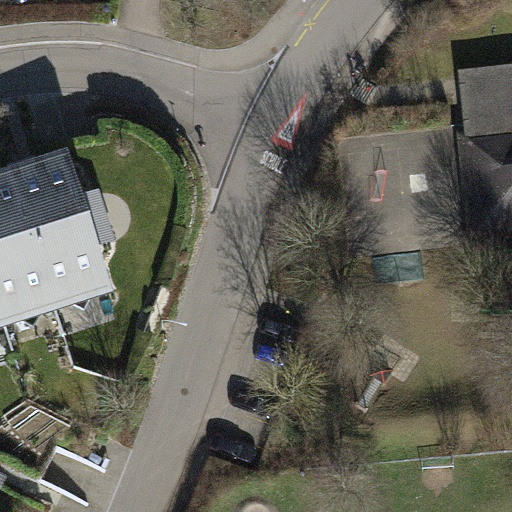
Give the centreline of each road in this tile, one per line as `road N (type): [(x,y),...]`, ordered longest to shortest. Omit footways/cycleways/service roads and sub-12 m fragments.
road 1 (residential): [(149,511),(279,132)]
road 2 (residential): [(0,71),(52,64),(127,74),(279,132)]
road 3 (residential): [(279,132),(362,0)]
